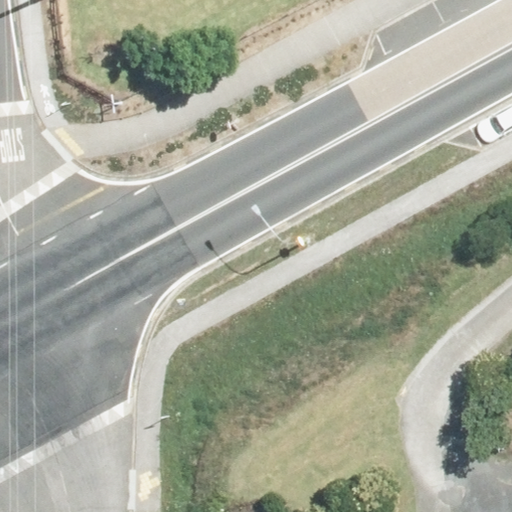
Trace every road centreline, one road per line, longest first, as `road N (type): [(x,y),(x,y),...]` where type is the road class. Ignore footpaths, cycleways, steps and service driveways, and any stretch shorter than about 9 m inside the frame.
road 1 (tertiary): [(15,324),(511,36)]
road 2 (unclassified): [(46,511),(15,324)]
